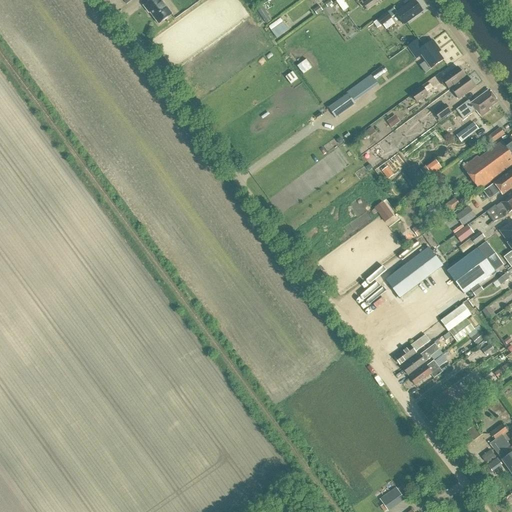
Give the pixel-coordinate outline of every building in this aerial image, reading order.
[(172,15),(161,0),(151,0),(144,6),(149,14),(150,13),(159,25),(172,15)] [(343,0),(336,0),(337,0),(342,11),(348,8),(343,0)] [(367,11),(377,4),(374,0),(369,0),(363,5),(367,11)] [(415,1),(396,15),(404,26),(423,12),(415,1)] [(257,11),(266,25),(272,21),(263,7),(257,11)] [(317,15),(323,11),(319,7),(313,11),(317,15)] [(387,13),(377,20),(377,21),(373,24),(377,29),(381,26),(383,25),(386,30),(394,24),(391,19),(392,18),(388,13),(387,13)] [(271,31),(283,23),(280,19),(269,27),(271,31)] [(276,38),(288,30),(283,23),(271,31),(276,38)] [(418,40),(407,48),(416,59),(421,56),(431,70),(444,60),(437,50),(439,49),(433,41),(424,47),(418,40)] [(397,63),(401,68),(407,63),(403,58),(397,63)] [(303,75),(312,68),(306,60),(297,67),(303,75)] [(466,78),(465,78),(458,67),(441,79),(450,91),(451,89),(466,78)] [(371,75),(375,82),(384,75),(380,69),(371,75)] [(291,85),(298,80),(292,72),(285,78),(291,85)] [(467,77),(465,78),(466,78),(451,89),(459,100),(475,88),(467,77)] [(428,95),(422,86),(410,95),(417,104),(428,95)] [(476,111),(480,118),(490,110),(489,109),(498,103),(489,91),(471,104),(469,100),(456,110),(463,120),(476,111)] [(329,109),(336,118),(355,105),(348,95),(329,109)] [(433,113),(439,122),(451,113),(445,105),(433,113)] [(392,129),(400,123),(395,116),(387,122),(392,129)] [(418,131),(426,125),(420,117),(412,123),(418,131)] [(468,137),(478,130),(473,123),(463,130),(468,137)] [(370,137),(375,133),(372,128),(366,132),(370,137)] [(500,128),(485,139),(490,146),(505,135),(500,128)] [(462,168),(479,191),(511,166),(511,143),(506,148),(502,142),(479,159),(478,156),(462,168)] [(432,177),(442,169),(436,161),(426,168),(432,177)] [(382,172),(388,180),(394,176),(387,167),(382,172)] [(502,195),(511,188),(511,170),(494,184),(500,192),(502,195)] [(511,195),(496,207),(495,206),(486,213),(493,223),(504,218),(507,216),(506,215),(511,211),(511,195)] [(450,212),(460,205),(455,197),(445,205),(450,212)] [(393,219),(383,204),(374,211),(385,225),(393,219)] [(462,227),(475,217),(468,207),(455,217),(462,227)] [(511,221),(500,231),(507,242),(506,242),(511,250),(511,221)] [(423,222),(412,230),(417,237),(429,229),(423,222)] [(461,243),(473,234),(467,226),(455,235),(461,243)] [(475,246),(485,238),(480,232),(470,239),(475,246)] [(480,286),(496,273),(504,267),(486,243),(478,249),(477,249),(447,272),(465,296),(472,292),(480,286)] [(400,299),(443,267),(428,248),(386,281),(400,299)] [(506,274),(497,281),(501,286),(509,279),(506,274)] [(476,297),(484,291),(480,286),(472,292),(476,297)] [(468,302),(463,305),(470,315),(475,311),(468,302)] [(448,332),(466,319),(471,316),(470,315),(463,305),(441,322),(448,332)] [(482,312),(489,321),(496,316),(489,307),(482,312)] [(478,326),(472,318),(468,321),(474,329),(478,326)] [(474,331),(466,319),(448,332),(450,334),(452,337),(457,343),(474,331)] [(446,342),(452,337),(450,334),(443,338),(446,342)] [(425,335),(421,339),(395,358),(400,365),(416,353),(415,352),(430,342),(425,335)] [(467,354),(477,348),(473,341),(463,347),(467,354)] [(420,355),(402,368),(408,376),(431,358),(434,361),(442,355),(435,345),(421,355),(420,355)] [(486,356),(494,350),(490,345),(482,351),(486,356)] [(426,367),(410,379),(415,385),(431,374),(434,378),(442,372),(434,361),(426,367)] [(499,380),(511,370),(507,364),(494,373),(499,380)] [(477,416),(472,419),(476,426),(481,422),(477,416)] [(490,433),(496,440),(502,435),(508,431),(503,424),(490,433)] [(473,428),(467,432),(473,441),(479,437),(473,428)] [(511,448),(502,435),(496,440),(490,444),(498,455),(502,460),(511,474),(511,448)] [(486,464),(495,457),(490,451),(481,457),(486,464)] [(388,511),(411,495),(404,485),(397,490),(396,488),(379,499),(388,511)]
